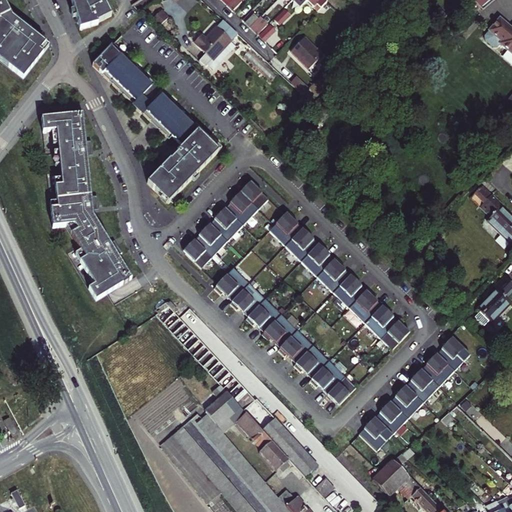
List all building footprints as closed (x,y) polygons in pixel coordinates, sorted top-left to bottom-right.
[(0,0),(0,61),(23,80),(43,55),(40,52),(46,45),(28,30),(32,26),(21,18),(17,22),(12,18),(3,0),(0,0)] [(70,0),(80,31),(98,25),(98,23),(111,17),(103,0),(70,0)] [(243,2),(241,0),(233,0),(227,6),(233,12),(243,2)] [(306,0),(315,9),(318,6),(323,10),(329,4),(325,0),(306,0)] [(424,8),(433,0),(416,0),(420,4),(424,8)] [(466,0),(452,12),(455,16),(470,3),(474,8),(477,5),(483,11),(495,0),(466,0)] [(429,16),(420,4),(413,10),(423,21),(429,16)] [(452,12),(447,6),(432,19),(437,25),(452,12)] [(168,18),(161,11),(151,21),(159,28),(168,18)] [(286,11),(275,22),(280,26),(291,15),(286,11)] [(255,14),(245,24),(250,29),(260,19),(255,14)] [(250,29),(259,36),(268,27),(260,19),(250,29)] [(498,49),(500,46),(511,56),(511,30),(500,20),(485,37),(486,43),(494,49),(498,49)] [(206,54),(199,60),(212,72),(227,56),(222,51),(228,44),(237,35),(223,22),(209,39),(205,34),(195,43),(206,54)] [(272,26),(271,26),(261,37),(266,42),(277,32),(275,30),(272,26)] [(375,32),(372,28),(362,37),(365,41),(375,32)] [(323,58),(306,40),(292,54),(309,72),(323,58)] [(227,56),(233,49),(228,44),(222,51),(227,56)] [(161,91),(113,45),(93,66),(133,105),(132,106),(140,114),(141,113),(161,91)] [(297,78),(290,84),(298,92),(305,86),(297,78)] [(330,86),(322,79),(310,89),(318,97),(330,86)] [(309,90),(305,86),(298,92),(302,96),(309,90)] [(143,115),(164,94),(161,91),(141,113),(143,115)] [(204,132),(164,94),(143,115),(166,138),(169,135),(184,149),(201,135),(204,132)] [(88,290),(96,302),(132,280),(117,257),(122,254),(115,242),(110,245),(94,218),(93,211),(99,211),(97,200),(92,201),(87,157),(93,156),(91,142),(86,142),(83,115),(41,119),(53,229),(73,226),(76,232),(71,235),(86,260),(80,263),(87,275),(93,272),(100,283),(88,290)] [(147,184),(168,204),(222,149),(206,135),(203,138),(201,135),(184,149),(171,161),(170,161),(147,184)] [(269,200),(251,184),(246,189),(247,191),(243,196),(239,192),(232,198),(236,202),(232,206),(230,205),(226,210),(223,208),(217,214),(221,218),(217,222),(215,220),(210,226),(208,224),(201,230),(205,234),(201,239),(200,237),(189,248),(191,250),(185,255),(201,270),(269,200)] [(511,246),(511,220),(501,210),(504,208),(492,197),(481,208),(492,218),(488,223),(511,246)] [(295,219),(288,213),(269,233),(392,350),(408,334),(403,329),(404,327),(393,317),(392,318),(388,315),(391,311),(385,304),(383,306),(377,302),(376,303),(372,299),(375,295),(369,289),(366,291),(361,286),(360,288),(356,284),(359,280),(353,274),(351,276),(345,271),(344,273),(340,269),(343,265),(337,259),(334,261),(329,256),(328,257),(324,253),(327,250),(321,243),(319,246),(313,241),(312,242),(308,238),(311,234),(305,228),(302,230),(297,225),(295,227),(291,223),(295,219)] [(357,387),(233,270),(214,290),(220,296),(224,293),(228,296),(227,298),(232,303),(230,305),(236,312),(240,308),(244,311),(243,313),(248,318),(246,320),(252,327),(256,323),(260,327),(259,329),(264,334),(262,336),(268,342),(272,338),(277,342),(275,344),(280,349),(278,351),(284,357),(288,353),(292,357),(291,359),(296,364),(294,366),(301,373),(304,369),(309,373),(307,374),(312,379),(310,382),(317,388),(320,384),(324,388),(323,389),(334,400),(336,398),(341,404),(357,387)] [(494,290),(496,292),(478,311),(481,313),(475,319),(484,327),(490,322),(492,324),(510,305),(506,301),(511,294),(511,286),(510,284),(504,279),(494,290)] [(179,319),(173,314),(176,311),(170,304),(165,305),(155,311),(157,314),(155,316),(168,329),(179,319)] [(256,402),(179,319),(168,329),(226,394),(230,398),(237,406),(243,412),(253,404),(256,402)] [(470,357),(450,337),(443,344),(447,347),(443,352),(441,351),(436,356),(434,353),(428,360),(431,363),(427,368),(426,367),(421,372),(419,370),(412,376),(416,379),(412,384),(410,383),(406,388),(403,386),(397,392),(401,396),(396,400),(395,399),(390,404),(388,402),(381,408),(385,412),(381,416),(380,415),(375,420),(373,418),(366,425),(370,428),(366,432),(364,431),(359,437),(377,454),(470,357)] [(226,394),(205,414),(207,416),(216,426),(237,406),(230,398),(226,394)] [(273,422),(261,408),(259,410),(253,404),(243,412),(245,415),(262,433),(273,422)] [(277,474),(290,463),(262,433),(245,415),(236,423),(262,451),(259,455),(277,474)] [(289,511),(286,509),(232,445),(216,426),(207,416),(198,424),(272,511),(289,511)] [(318,468),(275,421),(273,422),(262,433),(290,463),(305,480),(318,468)] [(6,425),(14,438),(18,435),(11,422),(6,425)] [(252,511),(182,429),(172,438),(223,497),(235,511),(252,511)] [(419,443),(424,448),(432,441),(427,436),(419,443)] [(162,446),(212,506),(223,497),(172,438),(162,446)] [(387,467),(393,462),(389,458),(383,463),(387,467)] [(441,511),(394,463),(388,468),(380,475),(380,476),(395,492),(401,487),(424,511),(441,511)] [(388,468),(387,467),(378,474),(380,475),(388,468)] [(373,482),(388,498),(395,492),(380,476),(373,482)] [(325,479),(315,488),(324,498),(334,489),(325,479)] [(18,510),(24,507),(17,492),(10,495),(18,510)] [(511,511),(511,503),(509,501),(507,499),(497,504),(504,511),(511,511)] [(289,511),(304,511),(295,501),(286,509),(289,511)]
